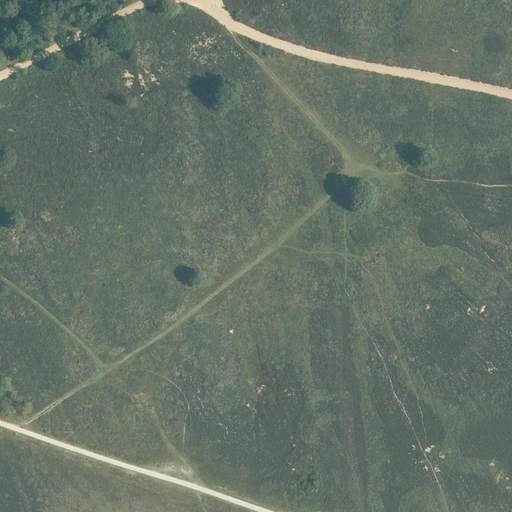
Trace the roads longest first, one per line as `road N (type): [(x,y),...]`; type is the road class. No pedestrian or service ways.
road 1 (track): [(511,95),(292,48),(237,26),(207,0)]
road 2 (track): [(154,0),(0,77)]
road 3 (track): [(110,371),(0,270)]
